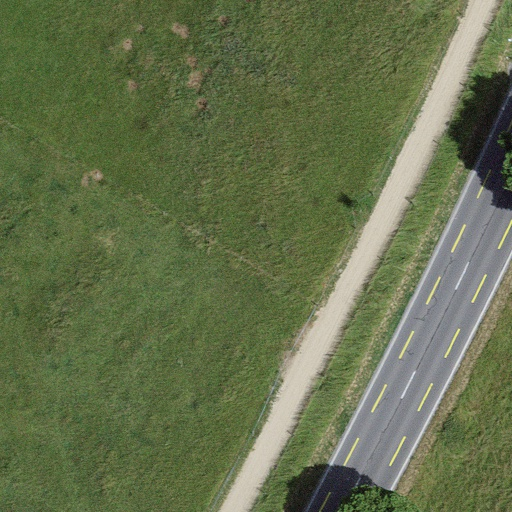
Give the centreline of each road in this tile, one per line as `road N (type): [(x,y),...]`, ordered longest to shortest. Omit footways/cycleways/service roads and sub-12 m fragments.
road 1 (track): [(227,511),(436,115),(484,0)]
road 2 (primary): [(511,167),(341,511)]
